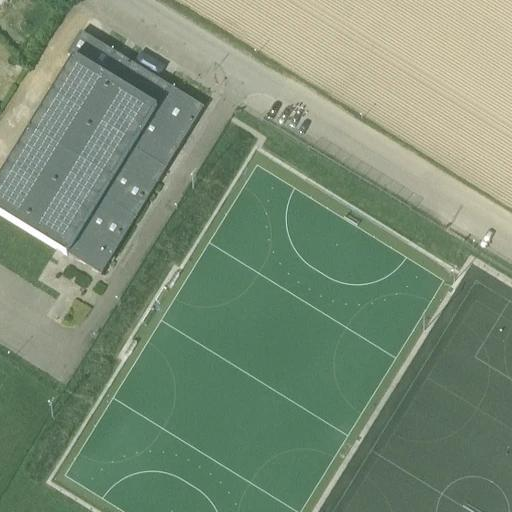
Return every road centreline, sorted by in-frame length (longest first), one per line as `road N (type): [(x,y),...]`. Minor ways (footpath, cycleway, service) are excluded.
road 1 (unclassified): [(248,72),(511,231)]
road 2 (residential): [(127,0),(248,72)]
